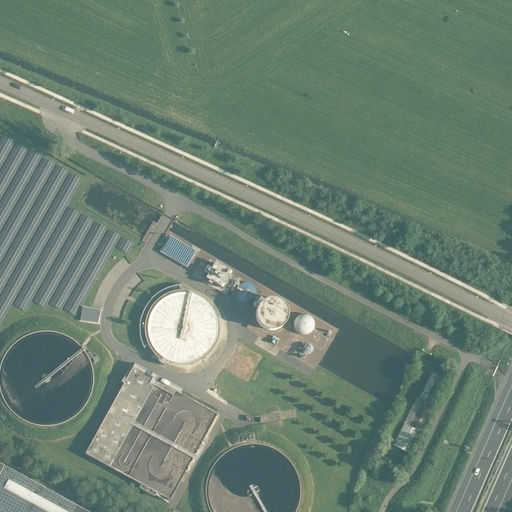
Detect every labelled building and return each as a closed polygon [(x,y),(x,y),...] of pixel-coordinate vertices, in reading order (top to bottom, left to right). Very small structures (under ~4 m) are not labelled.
[(163,244),(159,250),(186,266),(196,250),(169,234),(163,244)] [(229,269),(215,260),(205,277),(208,279),(207,281),(210,283),(212,281),(219,286),(229,269)] [(253,298),(255,293),(254,288),(250,284),(245,283),(240,284),(236,288),(235,293),(236,298),(240,302),(245,303),(250,302),(253,298)] [(189,293),(179,292),(179,285),(173,286),(168,287),(163,289),(158,292),(151,298),(146,303),(142,310),(139,320),(139,328),(140,337),(143,346),(150,343),(153,349),(157,353),(161,357),(159,362),(164,365),(167,360),(174,363),(183,364),(191,363),(197,360),(204,356),(210,351),(214,344),(216,339),(218,329),(217,321),(214,312),(210,305),(205,300),(198,296),(189,293)] [(289,323),(291,315),(289,307),(283,301),(275,299),(267,301),(261,307),(259,315),(261,323),(267,329),(275,331),(283,329),(289,323)] [(82,306),(80,319),(97,322),(99,309),(82,306)] [(312,330),(314,326),(312,321),(309,317),(304,316),(299,317),(295,320),(294,325),(295,330),(299,334),(304,335),(309,334),(312,330)] [(123,383),(84,454),(108,467),(153,386),(172,396),(175,391),(179,393),(181,390),(134,364),(125,380),(122,378),(120,382),(123,383)] [(438,374),(440,370),(432,366),(417,397),(422,400),(410,425),(404,423),(394,445),(410,453),(421,431),(432,409),(427,406),(426,406),(428,402),(427,402),(440,375),(438,374)] [(438,384),(427,406),(432,409),(447,377),(442,374),(437,383),(438,384)] [(88,511),(10,469),(3,465),(0,470),(0,511),(88,511)]
